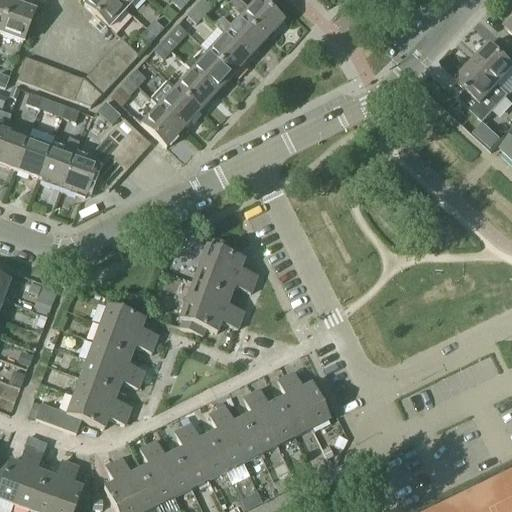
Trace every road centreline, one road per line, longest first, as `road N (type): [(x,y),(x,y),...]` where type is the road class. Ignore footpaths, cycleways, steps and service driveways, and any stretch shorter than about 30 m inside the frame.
road 1 (residential): [(340,332),(89,455),(0,424)]
road 2 (residential): [(0,231),(71,251),(257,161)]
road 3 (residential): [(257,161),(399,84),(477,0)]
road 4 (residential): [(511,322),(371,392),(340,332)]
road 5 (residential): [(340,332),(257,161)]
